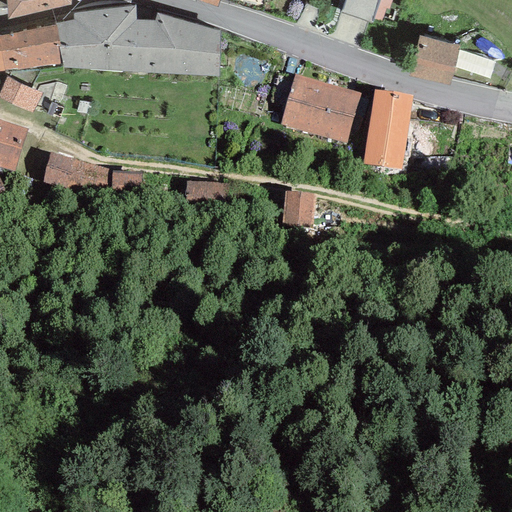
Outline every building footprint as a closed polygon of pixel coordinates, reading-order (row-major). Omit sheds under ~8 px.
[(3,0),(3,16),(67,0),(3,0)] [(129,5),(62,22),(67,64),(221,75),(226,33),(129,5)] [(444,32),(409,21),(398,56),(433,66),(444,32)] [(45,25),(0,32),(0,69),(51,60),(45,25)] [(473,47),(470,61),(492,66),(495,52),(473,47)] [(337,91),(271,70),(259,108),(325,129),(337,91)] [(42,91),(8,75),(0,93),(0,99),(32,114),(42,91)] [(393,98),(360,91),(348,142),(381,150),(393,98)] [(28,140),(0,130),(0,174),(14,179),(28,140)] [(112,176),(50,160),(43,187),(111,206),(111,209),(141,210),(140,177),(112,176)] [(0,190),(0,211),(8,207),(0,190)] [(228,191),(185,190),(185,216),(227,216),(228,191)] [(313,203),(284,201),(282,229),(311,231),(313,203)]
